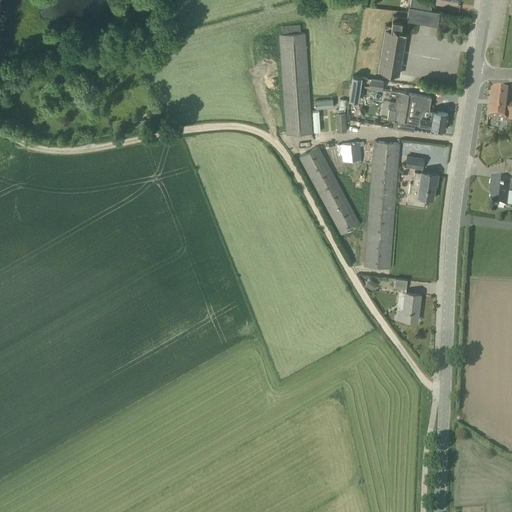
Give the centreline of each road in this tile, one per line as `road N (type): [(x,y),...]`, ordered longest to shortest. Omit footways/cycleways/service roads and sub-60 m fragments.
road 1 (track): [(0,133),(55,150),(188,131),(259,133),(286,161),(383,328),(434,395)]
road 2 (tertiary): [(439,511),(450,250),(475,72)]
